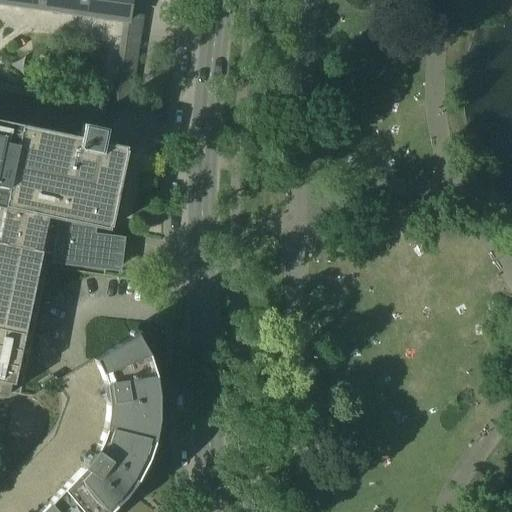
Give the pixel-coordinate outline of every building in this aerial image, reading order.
[(140,16),(129,14),(131,0),(0,0),(0,3),(49,10),(124,21),(139,23),(140,16)] [(137,37),(122,35),(113,103),(127,105),(137,37)] [(0,208),(6,210),(0,238),(0,395),(6,397),(36,253),(34,253),(41,218),(108,231),(109,228),(111,228),(126,151),(125,151),(126,148),(104,143),(107,130),(82,125),(80,138),(0,121),(0,208)] [(104,427),(100,438),(148,450),(156,419),(156,395),(154,376),(146,352),(135,334),(93,359),(100,372),(103,383),(106,402),(106,413),(104,427)] [(146,459),(148,450),(100,438),(99,440),(94,451),(83,466),(52,498),(63,511),(107,511),(124,495),(134,481),(146,459)] [(63,511),(52,498),(37,511),(63,511)]
